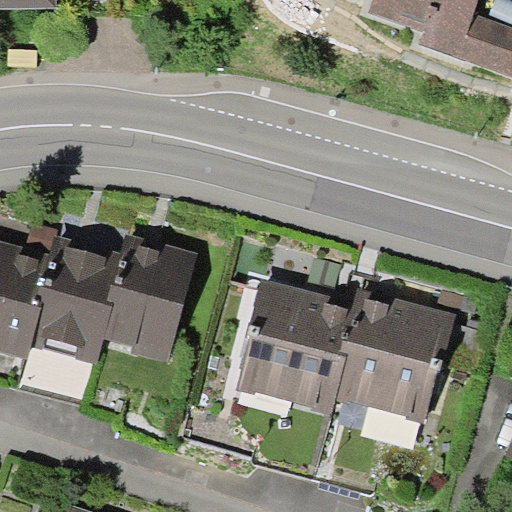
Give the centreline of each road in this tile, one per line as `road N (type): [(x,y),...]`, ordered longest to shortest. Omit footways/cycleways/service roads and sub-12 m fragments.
road 1 (secondary): [(0,129),(68,123),(171,134),(511,223)]
road 2 (residential): [(213,511),(0,437)]
